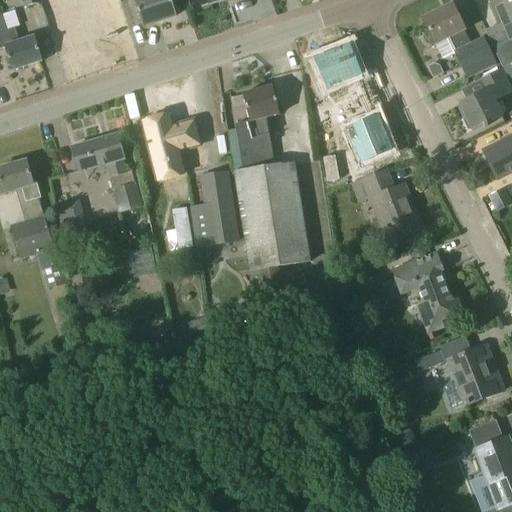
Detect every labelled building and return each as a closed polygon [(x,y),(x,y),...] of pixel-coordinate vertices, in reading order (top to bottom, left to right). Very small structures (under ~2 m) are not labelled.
[(40,0),(58,55),(115,37),(103,0),(40,0)] [(134,0),(143,28),(177,17),(171,0),(134,0)] [(511,0),(500,0),(503,4),(494,8),(508,42),(511,40),(511,0)] [(470,45),(451,6),(422,20),(442,60),(454,54),(466,79),(495,64),(483,39),(470,45)] [(7,31),(2,15),(0,15),(0,50),(5,49),(12,72),(43,62),(35,38),(19,42),(15,29),(7,31)] [(348,46),(314,59),(326,89),(344,82),(348,93),(338,97),(346,117),(370,108),(362,88),(360,89),(356,77),(360,75),(348,46)] [(511,64),(478,81),(484,93),(459,106),(472,132),(501,118),(493,102),(510,94),(503,79),(509,76),(511,80),(511,79),(511,64)] [(249,121),(267,119),(280,116),(273,88),(243,95),(249,121)] [(170,117),(143,124),(159,186),(186,179),(179,152),(200,147),(194,122),(173,128),(170,117)] [(355,149),(342,154),(353,184),(376,175),(370,160),(390,152),(377,118),(347,130),(355,149)] [(275,168),(267,119),(249,121),(250,123),(235,126),(241,163),(233,164),(235,174),(251,272),(310,263),(294,165),(275,168)] [(122,159),(115,136),(85,145),(85,147),(70,151),(77,174),(104,166),(118,215),(141,209),(130,173),(124,174),(120,160),(122,159)] [(511,139),(482,154),(496,182),(511,174),(511,139)] [(30,186),(24,164),(0,170),(0,190),(1,195),(20,190),(30,223),(10,228),(20,261),(38,256),(48,292),(62,288),(36,200),(38,200),(33,185),(30,186)] [(393,189),(385,171),(376,175),(353,184),(351,185),(358,204),(369,200),(387,244),(418,232),(406,201),(409,200),(403,185),(393,189)] [(237,243),(226,174),(202,178),(207,207),(192,209),(199,249),(237,243)] [(416,289),(423,307),(417,309),(424,328),(460,314),(454,298),(448,300),(438,273),(442,272),(436,255),(391,272),(400,295),(416,289)] [(213,315),(186,324),(191,340),(219,331),(213,315)] [(502,392),(484,348),(447,362),(464,407),(502,392)] [(116,366),(110,349),(88,356),(94,374),(116,366)] [(445,363),(441,352),(415,363),(419,373),(445,363)] [(416,445),(410,430),(388,438),(394,453),(416,445)] [(511,511),(511,458),(504,439),(474,451),(497,508),(487,511),(511,511)] [(434,470),(427,453),(413,458),(420,475),(434,470)]
